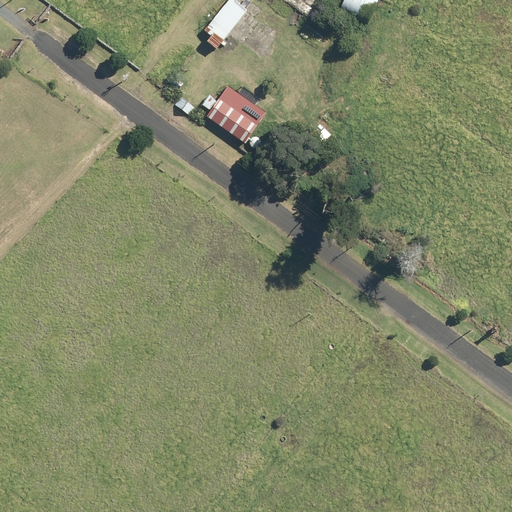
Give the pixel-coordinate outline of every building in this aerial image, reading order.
[(249,9),(237,0),(230,0),(207,29),(214,35),(210,41),(218,47),(249,9)] [(270,0),(303,32),(313,21),(292,0),(270,0)] [(379,0),(347,0),(343,9),(372,21),(379,0)] [(231,86),(209,115),(247,142),(268,113),(231,86)] [(128,127),(122,135),(136,145),(142,137),(128,127)] [(144,151),(155,160),(162,150),(151,141),(144,151)]
